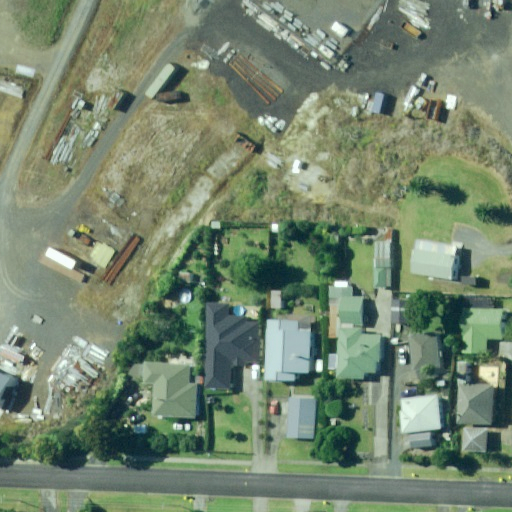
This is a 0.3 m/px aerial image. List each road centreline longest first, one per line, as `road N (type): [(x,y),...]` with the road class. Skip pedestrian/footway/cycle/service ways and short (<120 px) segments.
road 1 (residential): [(511,494),(0,473)]
road 2 (track): [(85,0),(0,184)]
